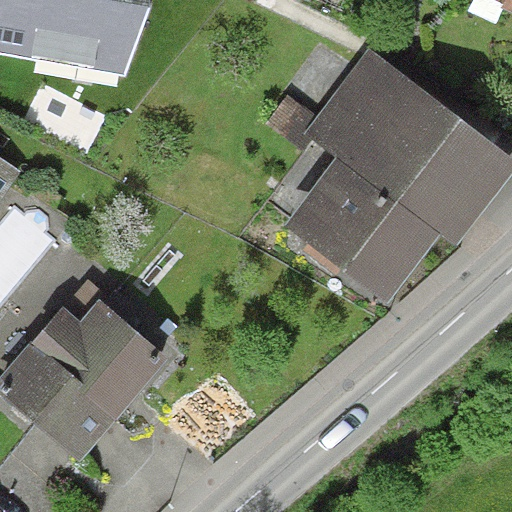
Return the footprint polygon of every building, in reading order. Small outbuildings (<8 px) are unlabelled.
[(0,0),(0,51),(127,74),(150,6),(149,0),(0,0)] [(511,0),(493,0),(503,4),(501,9),(511,14),(511,0)] [(511,173),(511,155),(369,48),(317,117),(305,133),(313,139),(337,157),(284,228),(390,306),(443,235),(457,246),(511,173)] [(317,117),(287,94),(266,122),(304,151),(313,139),(305,133),(317,117)] [(0,201),(20,171),(0,156),(0,201)] [(0,389),(79,457),(166,357),(103,303),(110,295),(89,277),(0,378),(0,389)]
